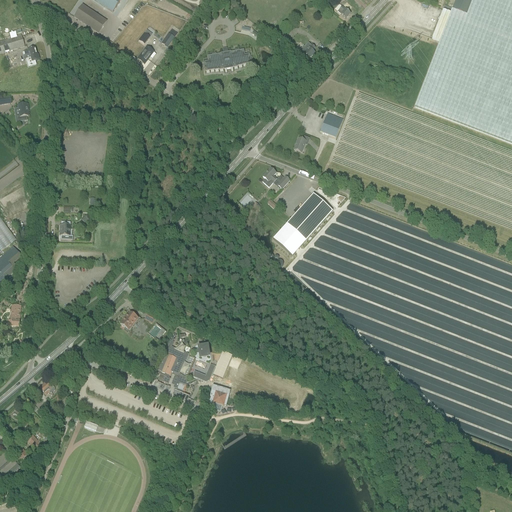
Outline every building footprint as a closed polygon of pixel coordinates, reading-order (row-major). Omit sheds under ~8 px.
[(62,0),(47,0),(67,13),(72,6),(62,0)] [(91,0),(112,14),(121,0),(91,0)] [(511,0),(472,0),(467,15),(452,10),(440,42),(438,47),(415,107),(511,144),(511,0)] [(455,0),(453,9),(452,10),(467,15),(472,0),(455,0)] [(74,18),(75,19),(98,35),(107,22),(82,6),(74,18)] [(452,10),(453,9),(445,6),(432,40),(440,42),(452,10)] [(337,12),(345,20),(350,15),(342,7),(337,12)] [(144,34),(138,41),(144,46),(150,39),(144,34)] [(168,48),(175,38),(169,34),(162,44),(168,48)] [(283,34),(281,36),(278,40),(286,47),(291,41),(283,34)] [(22,36),(3,41),(0,42),(0,54),(24,47),(23,42),(22,36)] [(311,46),(308,43),(304,47),(303,46),(298,53),(303,57),(304,55),(309,59),(314,54),(312,52),(315,49),(311,46)] [(152,60),(156,55),(147,48),(137,60),(144,65),(150,58),(152,60)] [(25,56),(23,56),(25,59),(30,58),(31,58),(32,63),(39,60),(38,55),(37,56),(35,49),(27,51),(23,52),(25,56)] [(242,66),(252,64),(250,56),(249,56),(249,55),(245,55),(244,50),(231,53),(231,52),(228,53),(227,51),(223,52),(224,54),(221,54),(208,57),(208,62),(205,62),(205,64),(203,64),(205,72),(214,71),(219,70),(219,71),(223,70),(224,70),(232,68),(232,69),(234,69),(233,68),(238,67),(242,66)] [(0,106),(11,104),(11,103),(10,97),(2,99),(2,97),(0,96),(0,106)] [(28,117),(28,112),(27,110),(28,109),(28,105),(18,106),(19,114),(16,115),(17,122),(24,121),(24,118),(28,117)] [(320,133),(336,140),(343,121),(327,115),(320,133)] [(301,154),(306,142),(298,139),(294,151),(301,154)] [(269,189),(273,184),(276,181),(273,178),(276,174),(270,169),(263,178),(265,180),(262,183),(269,189)] [(277,186),(280,189),(282,190),(290,181),(285,177),(284,179),(280,184),(277,186)] [(313,195),(286,225),(306,243),(333,212),(313,195)] [(273,210),(277,206),(270,200),(267,204),(273,210)] [(255,203),(249,210),(254,215),(260,208),(255,203)] [(0,253),(17,241),(14,239),(0,218),(0,253)] [(67,223),(67,226),(60,226),(60,231),(60,233),(59,237),(60,237),(60,241),(73,241),(73,237),(70,237),(71,226),(70,226),(70,223),(67,223)] [(14,264),(18,259),(21,256),(13,247),(9,251),(2,257),(0,259),(0,278),(3,276),(5,279),(18,268),(14,264)] [(20,318),(21,306),(12,306),(11,318),(20,318)] [(122,321),(120,325),(128,331),(137,319),(130,314),(123,322),(122,321)] [(19,321),(20,318),(11,318),(10,321),(12,321),(12,327),(19,328),(20,321),(19,321)] [(158,372),(162,374),(163,372),(164,370),(164,369),(166,366),(169,358),(172,359),(173,360),(174,360),(177,361),(174,367),(173,369),(173,370),(173,371),(171,374),(173,374),(174,375),(175,375),(177,376),(178,376),(179,374),(179,373),(183,364),(184,361),(187,355),(185,355),(184,354),(173,350),(172,349),(170,349),(171,347),(171,346),(172,345),(172,344),(169,342),(168,345),(167,347),(166,350),(160,363),(159,367),(157,372),(158,372)] [(209,357),(207,348),(200,349),(199,349),(199,353),(198,353),(198,356),(200,355),(200,359),(209,357)] [(223,380),(233,356),(223,352),(221,357),(219,362),(218,365),(216,368),(213,375),(223,380)] [(191,369),(190,368),(194,358),(188,356),(187,355),(184,361),(183,364),(179,373),(179,374),(178,376),(179,376),(184,378),(186,379),(189,371),(190,372),(191,370),(191,369)] [(170,377),(171,374),(173,371),(173,370),(173,369),(174,367),(177,361),(174,360),(173,360),(172,359),(169,358),(166,366),(164,369),(164,370),(163,372),(162,374),(167,376),(170,377)] [(207,375),(206,378),(204,378),(195,374),(194,373),(192,378),(198,380),(206,383),(209,382),(215,368),(212,366),(211,366),(211,367),(207,375)] [(177,376),(176,378),(174,377),(172,383),(175,384),(177,385),(177,384),(177,383),(178,383),(182,385),(183,386),(184,386),(185,386),(185,385),(186,384),(186,383),(187,382),(186,382),(186,381),(187,379),(186,379),(184,378),(179,376),(178,376),(177,376)] [(170,380),(169,379),(168,379),(166,378),(164,377),(163,379),(162,382),(164,383),(168,385),(169,383),(170,380)] [(51,389),(47,383),(46,383),(44,384),(44,385),(40,389),(46,396),(49,394),(52,394),(55,391),(55,389),(53,387),(51,389)] [(182,392),(185,386),(184,386),(183,386),(182,385),(178,383),(177,383),(177,384),(177,385),(175,389),(182,392)] [(227,405),(229,398),(230,393),(212,388),(210,394),(208,402),(209,403),(207,409),(212,410),(220,412),(222,407),(223,407),(226,407),(227,405)] [(51,402),(55,406),(64,398),(60,393),(51,402)] [(96,431),(98,426),(87,422),(85,427),(96,431)] [(46,439),(52,434),(45,425),(39,430),(46,439)] [(34,450),(40,445),(32,436),(26,441),(34,450)] [(21,461),(27,455),(20,446),(14,452),(21,461)] [(0,469),(0,472),(6,479),(20,468),(12,459),(0,469)]
